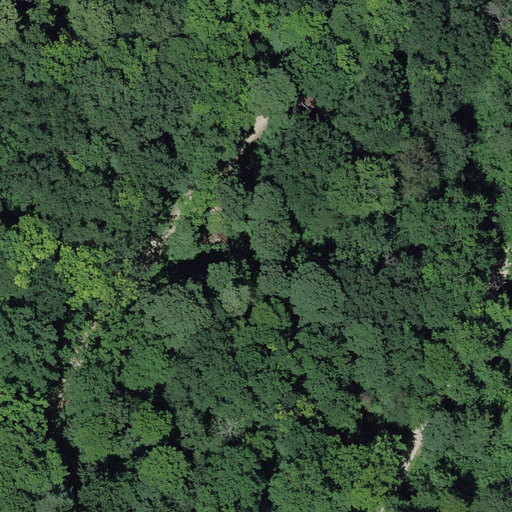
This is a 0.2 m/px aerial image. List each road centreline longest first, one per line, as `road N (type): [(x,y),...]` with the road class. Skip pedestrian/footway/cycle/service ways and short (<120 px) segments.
road 1 (track): [(351,0),(143,262),(0,301)]
road 2 (track): [(511,258),(382,511)]
road 3 (track): [(0,497),(82,363)]
